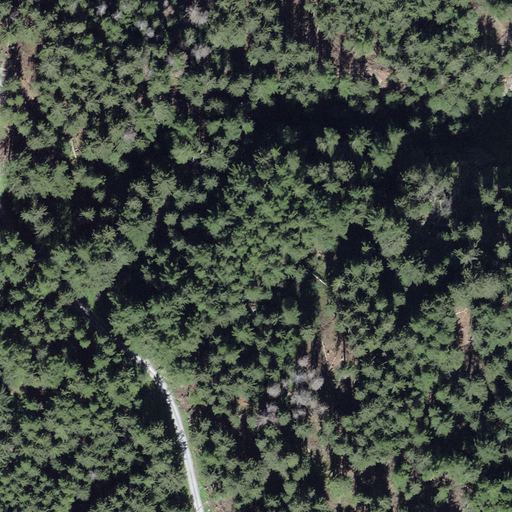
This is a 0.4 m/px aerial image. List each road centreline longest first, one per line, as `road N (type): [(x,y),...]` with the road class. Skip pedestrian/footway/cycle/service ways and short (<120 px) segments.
road 1 (track): [(165,391),(0,211)]
road 2 (track): [(202,511),(165,391)]
